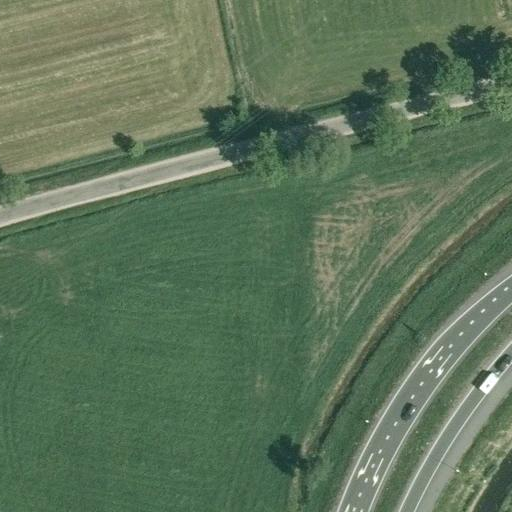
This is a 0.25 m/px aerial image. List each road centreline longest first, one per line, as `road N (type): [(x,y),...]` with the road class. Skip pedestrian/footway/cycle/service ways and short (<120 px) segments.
road 1 (unclassified): [(0,217),(511,82)]
road 2 (motorway): [(511,292),(419,385),(353,511)]
road 3 (motorway): [(408,511),(456,423),(511,353)]
